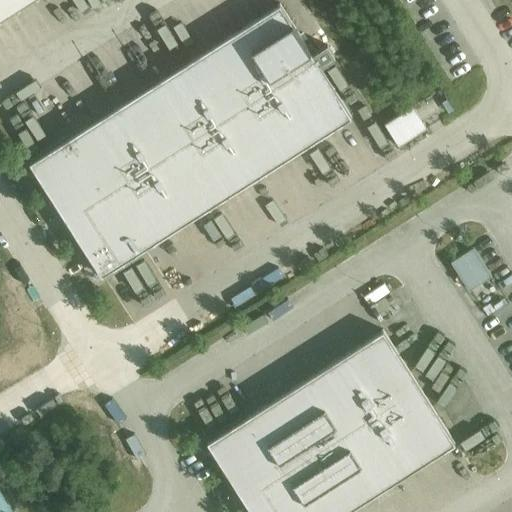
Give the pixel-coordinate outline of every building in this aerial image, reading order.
[(0,0),(0,18),(28,0),(0,0)] [(279,2),(29,161),(101,275),(351,116),(319,65),(334,55),(327,44),(312,53),(279,2)] [(471,291),(492,278),(493,277),(473,247),(451,261),(471,291)] [(345,511),(455,442),(383,329),(207,441),(252,511),(345,511)] [(0,511),(14,511),(0,489),(0,511)]
